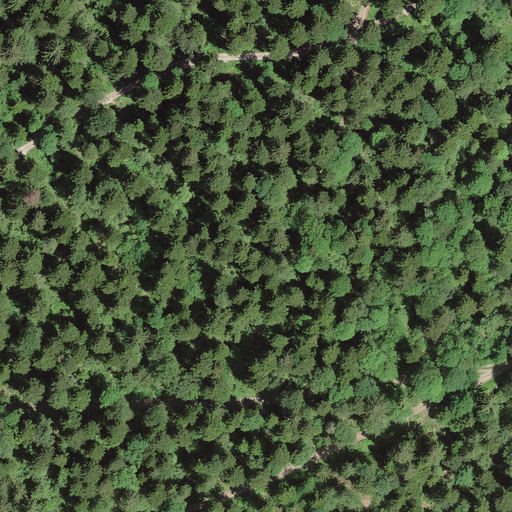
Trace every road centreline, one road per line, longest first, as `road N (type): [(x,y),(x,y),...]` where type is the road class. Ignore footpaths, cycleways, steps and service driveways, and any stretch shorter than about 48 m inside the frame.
road 1 (track): [(0,165),(146,78),(225,58),(293,54),(358,29)]
road 2 (track): [(183,511),(511,369)]
road 3 (track): [(511,67),(289,256)]
